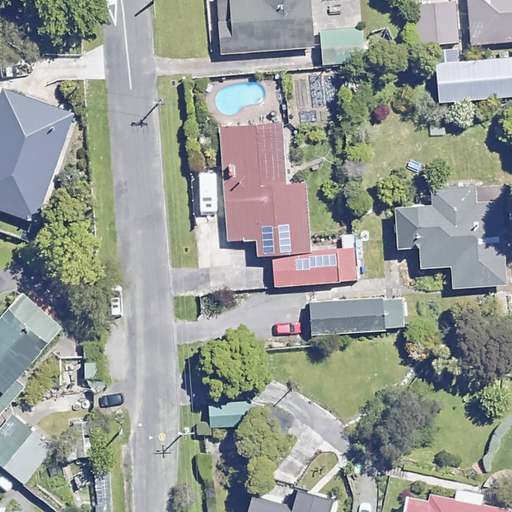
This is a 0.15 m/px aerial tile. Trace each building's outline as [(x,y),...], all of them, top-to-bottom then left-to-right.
[(308,0),(214,0),(218,52),(312,46),(308,0)] [(456,0),(441,0),(412,2),(415,48),(459,45),(456,0)] [(511,0),(465,0),(468,43),(511,40),(511,0)] [(362,29),(320,28),(319,56),(362,56),(362,29)] [(511,95),(511,57),(433,63),(436,101),(511,95)] [(2,88),(0,93),(0,210),(36,223),(74,113),(2,88)] [(359,279),(358,269),(367,268),(364,232),(342,233),(342,241),(309,244),(304,183),(285,184),(280,121),(218,126),(227,239),(256,236),(258,254),(270,253),(272,286),(359,279)] [(471,184),(429,187),(430,204),(390,207),(393,243),(418,242),(419,266),(450,264),(451,288),(506,284),(500,202),(473,204),(471,184)] [(14,298),(0,315),(0,379),(47,326),(14,298)] [(404,298),(309,304),(311,334),(406,328),(404,298)] [(101,357),(80,357),(80,390),(102,390),(101,357)] [(256,423),(254,398),(206,403),(209,428),(256,423)] [(319,511),(324,496),(290,486),(285,503),(245,491),(238,511),(319,511)] [(502,511),(503,509),(397,487),(391,511),(502,511)]
